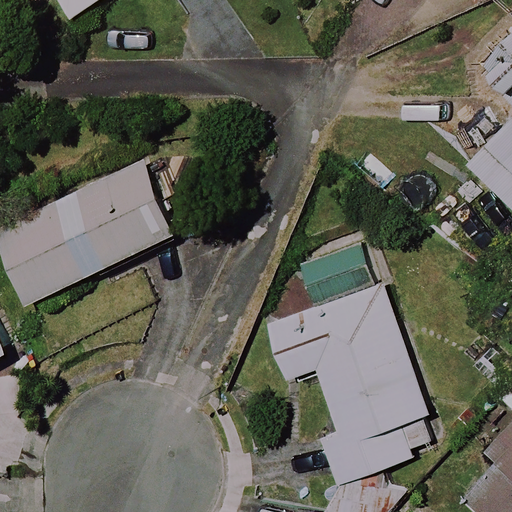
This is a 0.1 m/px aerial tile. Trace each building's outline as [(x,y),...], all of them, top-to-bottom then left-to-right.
[(111,0),(70,0),(73,3),(83,19),(111,0)] [(511,44),(485,73),(511,99),(511,126),(476,164),(511,199),(511,44)] [(187,232),(154,160),(2,229),(35,302),(187,232)] [(372,239),(309,262),(313,280),(310,278),(306,277),(302,276),(299,276),(295,276),(292,278),(288,279),(285,282),(283,285),(281,288),(279,291),(279,295),(279,299),(279,302),(280,306),(282,309),(285,312),(287,315),(291,317),(294,318),(272,326),(291,379),(326,367),(349,429),(330,436),(346,482),(421,455),(409,422),(435,413),(372,239)] [(0,362),(19,354),(0,313),(0,362)] [(481,511),(511,511),(511,449),(469,501),(481,511)]
